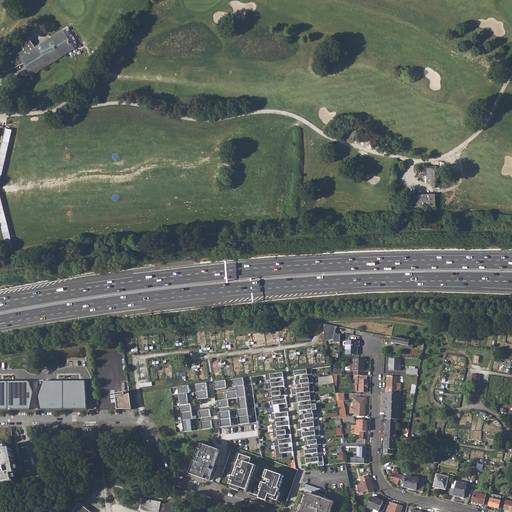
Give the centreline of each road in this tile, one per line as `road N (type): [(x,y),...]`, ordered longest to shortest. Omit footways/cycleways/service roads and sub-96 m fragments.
road 1 (motorway): [(511,265),(268,271),(0,307)]
road 2 (motorway): [(18,314),(251,284),(511,276)]
road 3 (residential): [(374,345),(374,464),(382,484),(472,511)]
road 4 (residential): [(265,511),(167,476),(140,420),(89,417)]
